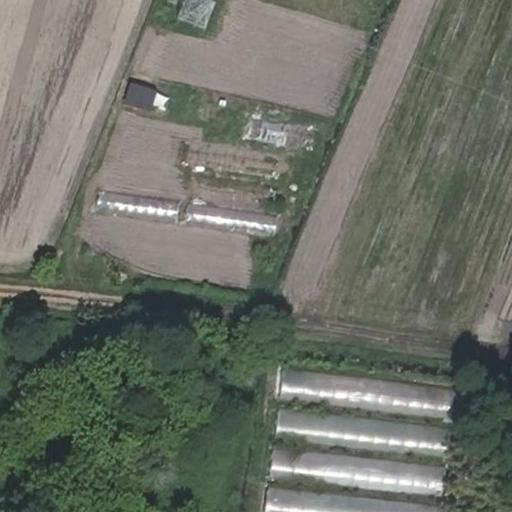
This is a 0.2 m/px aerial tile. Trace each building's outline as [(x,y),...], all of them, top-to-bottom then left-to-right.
[(125,105),(153,110),(158,87),(130,82),(125,105)] [(248,123),(247,138),(314,145),(316,129),(248,123)] [(182,150),(181,165),(278,172),(279,157),(182,150)] [(237,214),(236,233),(276,235),(277,215),(237,214)] [(267,245),(223,242),(221,261),(265,265),(267,245)] [(278,371),(276,400),(452,415),(455,386),(278,371)] [(451,426),(276,410),(274,439),(449,455),(451,426)] [(446,465),(270,448),(267,479),(443,496),(446,465)] [(265,488),(262,511),(439,511),(441,505),(265,488)]
